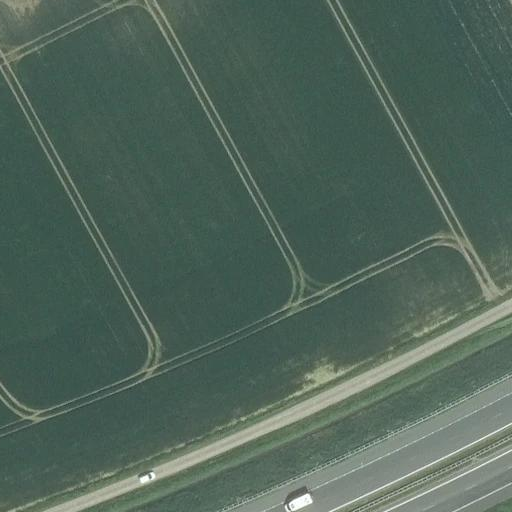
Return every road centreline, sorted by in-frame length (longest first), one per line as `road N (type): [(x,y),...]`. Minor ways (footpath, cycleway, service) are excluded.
road 1 (unclassified): [(58,511),(281,418),(511,304)]
road 2 (motorway): [(511,407),(290,511)]
